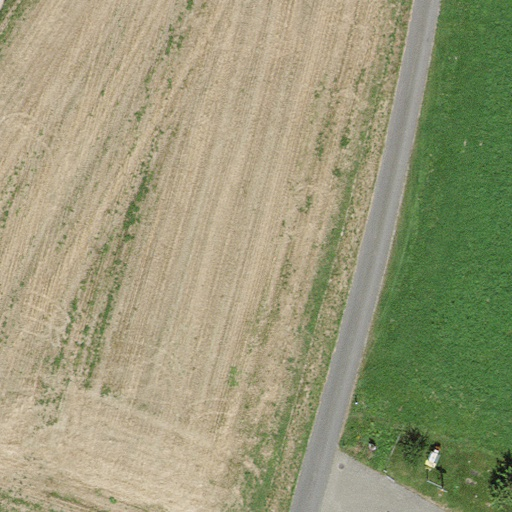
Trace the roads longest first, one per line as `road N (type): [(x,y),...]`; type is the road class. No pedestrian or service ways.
road 1 (residential): [(305,511),(405,129)]
road 2 (residential): [(422,0),(405,129)]
